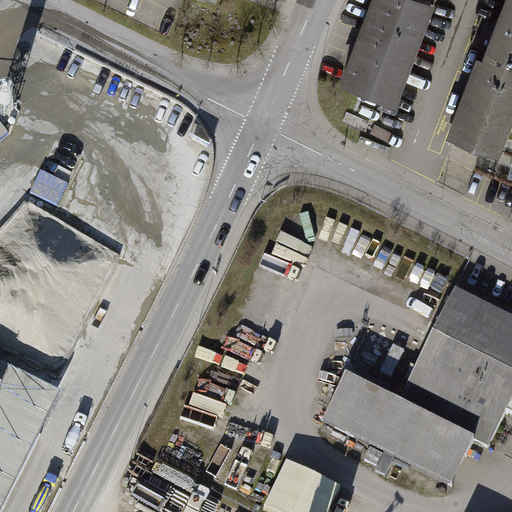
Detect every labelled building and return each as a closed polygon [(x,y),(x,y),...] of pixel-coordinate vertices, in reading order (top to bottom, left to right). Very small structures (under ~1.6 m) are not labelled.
[(432,1),(429,0),(374,0),(343,82),(394,101),(432,1)] [(511,116),(511,0),(505,0),(454,135),(499,152),(511,116)] [(0,136),(24,130),(15,97),(0,101),(0,136)] [(511,319),(456,291),(399,404),(346,377),(323,424),(452,488),(475,443),(489,449),(511,403),(511,319)] [(0,398),(0,511),(3,511),(62,397),(0,366),(0,393),(2,394),(0,398)] [(289,467),(267,511),(335,511),(344,492),(289,467)]
